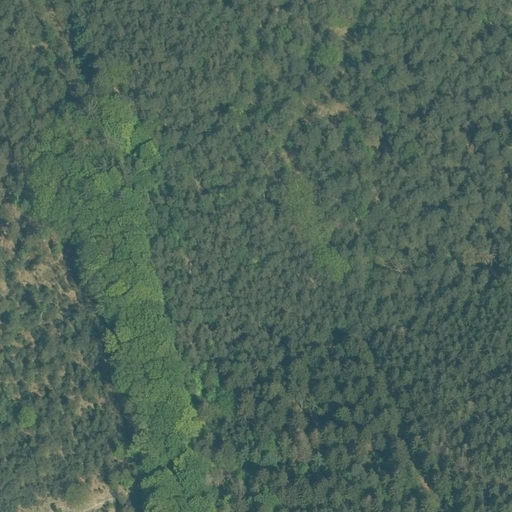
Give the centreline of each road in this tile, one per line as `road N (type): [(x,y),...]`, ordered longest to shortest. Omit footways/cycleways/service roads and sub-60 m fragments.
road 1 (track): [(433,511),(225,0)]
road 2 (track): [(181,511),(45,0)]
